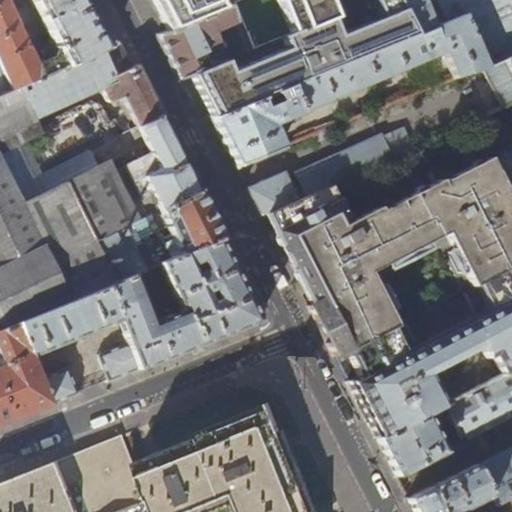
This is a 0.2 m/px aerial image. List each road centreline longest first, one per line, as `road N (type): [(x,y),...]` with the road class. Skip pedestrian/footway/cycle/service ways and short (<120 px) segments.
road 1 (residential): [(294,334),(122,0)]
road 2 (residential): [(0,452),(294,334)]
road 3 (residential): [(385,511),(294,334)]
road 4 (unknown): [(181,94),(348,0)]
